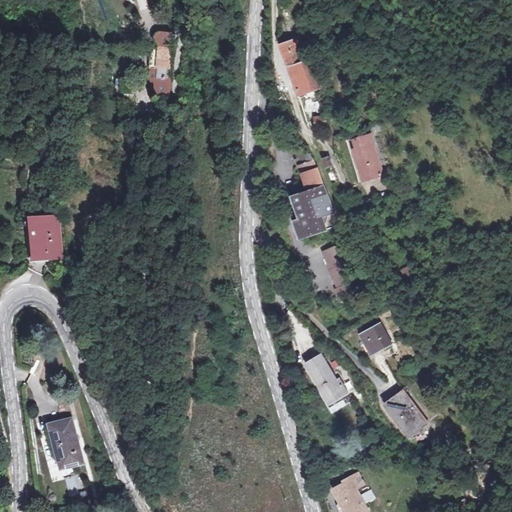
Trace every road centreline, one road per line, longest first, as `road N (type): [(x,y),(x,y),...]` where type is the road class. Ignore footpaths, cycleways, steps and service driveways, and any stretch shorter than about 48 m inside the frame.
road 1 (tertiary): [(309,511),(249,285),(257,0)]
road 2 (track): [(187,0),(150,221),(142,510)]
road 3 (tertiary): [(20,511),(5,320),(9,304),(35,294),(55,308),(144,511)]
